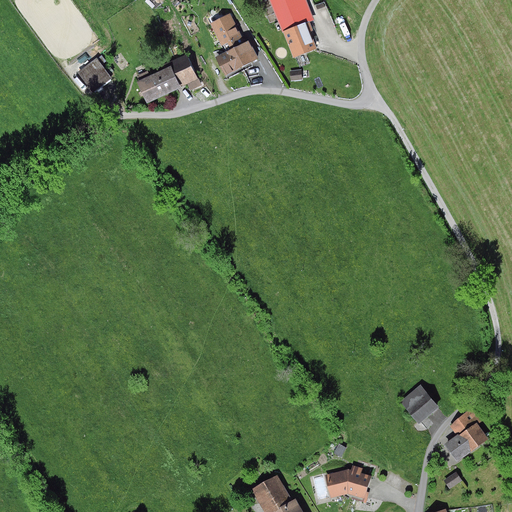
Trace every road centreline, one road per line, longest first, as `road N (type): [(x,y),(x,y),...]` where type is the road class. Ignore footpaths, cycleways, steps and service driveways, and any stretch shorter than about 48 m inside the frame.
road 1 (unclassified): [(377,0),(361,34),(366,74),(483,284),(498,331),(495,371)]
road 2 (track): [(108,109),(181,113),(263,90),(351,105),(372,90)]
road 3 (unclassified): [(418,511),(436,432),(495,371)]
